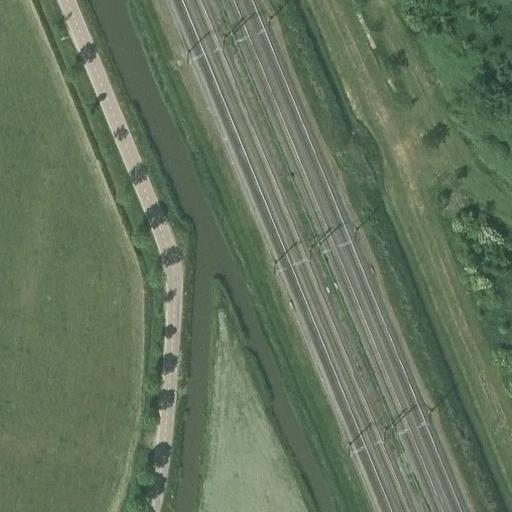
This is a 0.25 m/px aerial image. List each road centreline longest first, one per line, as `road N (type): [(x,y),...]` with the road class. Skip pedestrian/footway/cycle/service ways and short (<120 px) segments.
road 1 (track): [(511,439),(331,0)]
road 2 (track): [(511,204),(430,117),(378,0)]
